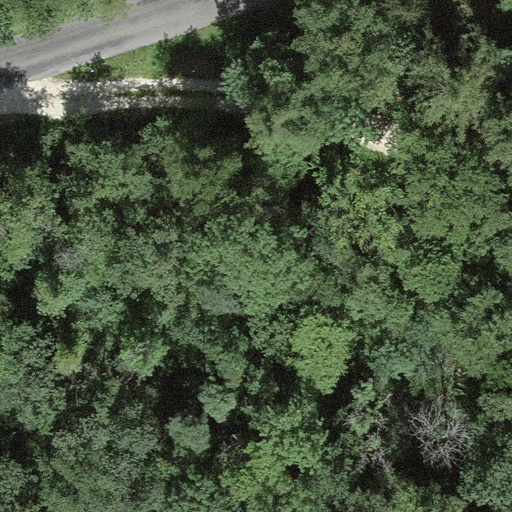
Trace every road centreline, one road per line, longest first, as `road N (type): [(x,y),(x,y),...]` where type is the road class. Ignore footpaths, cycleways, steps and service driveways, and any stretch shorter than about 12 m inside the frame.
road 1 (track): [(444,148),(384,272),(18,511)]
road 2 (track): [(0,70),(240,95),(511,165)]
road 3 (tertiary): [(0,63),(191,0)]
